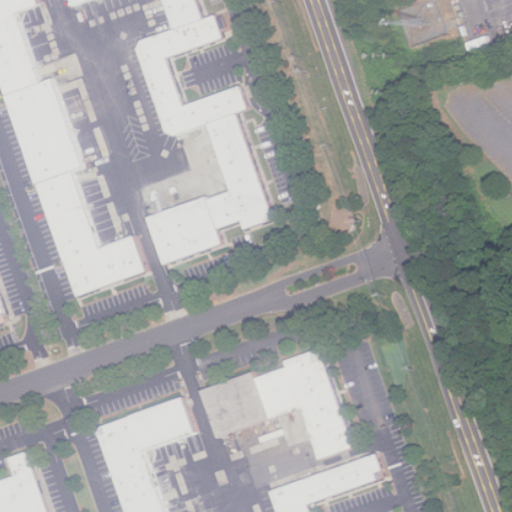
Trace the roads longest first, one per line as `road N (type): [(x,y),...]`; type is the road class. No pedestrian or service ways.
road 1 (tertiary): [(497,511),(317,0)]
road 2 (residential): [(263,299),(0,394)]
road 3 (residential): [(384,259),(361,255),(290,279),(263,299)]
road 4 (residential): [(263,299),(295,301),(365,276),(384,259)]
